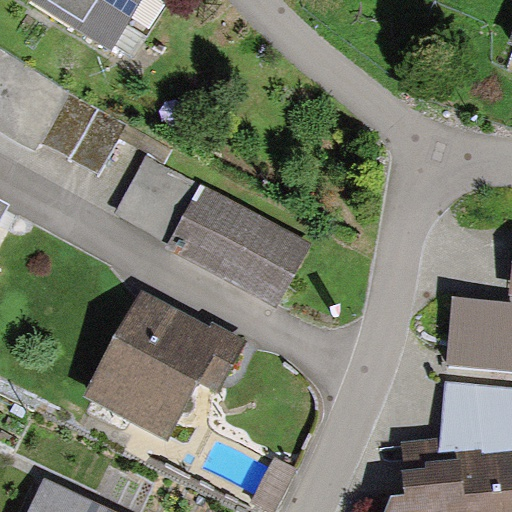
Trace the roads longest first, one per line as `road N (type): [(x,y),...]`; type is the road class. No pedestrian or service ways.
road 1 (residential): [(372,373),(0,174)]
road 2 (residential): [(372,373),(408,220),(441,146)]
road 3 (residential): [(259,0),(314,54),(441,146)]
road 4 (residential): [(309,511),(372,373)]
